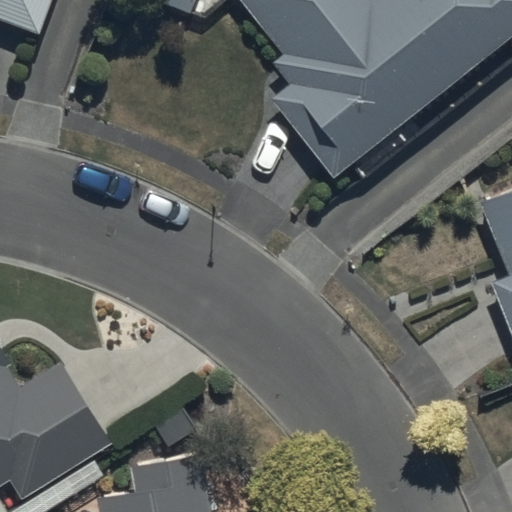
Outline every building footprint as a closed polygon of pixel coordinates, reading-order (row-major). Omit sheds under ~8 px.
[(0,0),(0,27),(34,40),(49,0),(0,0)] [(511,0),(233,0),(281,58),(271,67),(288,88),(267,106),(334,188),(511,41),(511,0)] [(487,286),(511,351),(511,191),(477,205),(505,280),(487,286)] [(0,363),(0,489),(8,484),(21,504),(107,447),(54,367),(18,391),(0,363)] [(206,511),(197,460),(127,473),(132,498),(92,506),(93,511),(206,511)]
